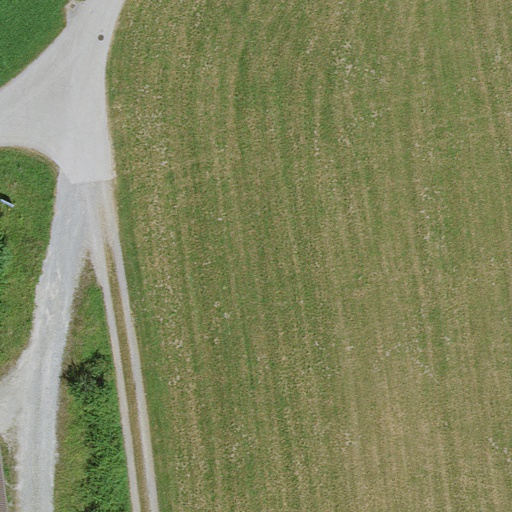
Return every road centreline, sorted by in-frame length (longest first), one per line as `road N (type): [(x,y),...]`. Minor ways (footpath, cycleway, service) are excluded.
road 1 (track): [(45,76),(74,118),(117,292),(139,511)]
road 2 (track): [(0,105),(45,76),(97,0)]
